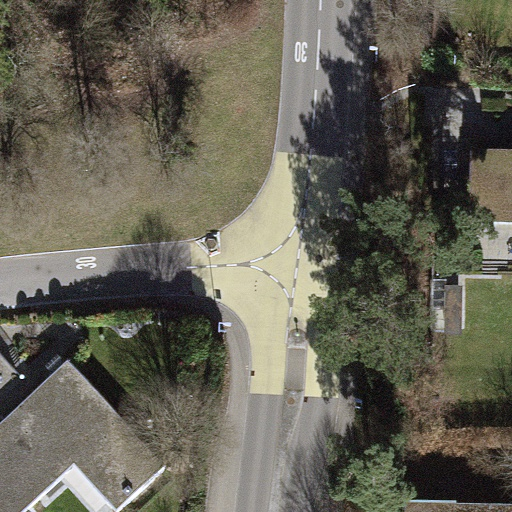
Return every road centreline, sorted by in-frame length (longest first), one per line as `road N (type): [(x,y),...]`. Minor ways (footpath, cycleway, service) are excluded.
road 1 (residential): [(0,317),(175,297),(302,297)]
road 2 (tertiary): [(322,0),(302,297)]
road 3 (tertiary): [(302,297),(275,511)]
